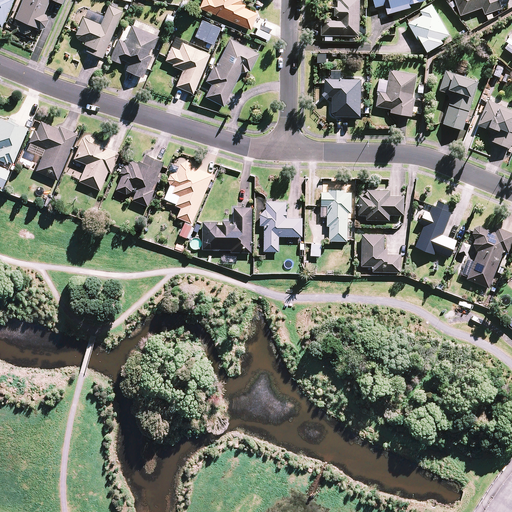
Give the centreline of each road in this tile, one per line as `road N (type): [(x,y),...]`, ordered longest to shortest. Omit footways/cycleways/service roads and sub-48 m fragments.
road 1 (residential): [(0,65),(188,130),(283,151)]
road 2 (residential): [(283,151),(420,153),(511,190)]
road 3 (residential): [(283,151),(285,0)]
